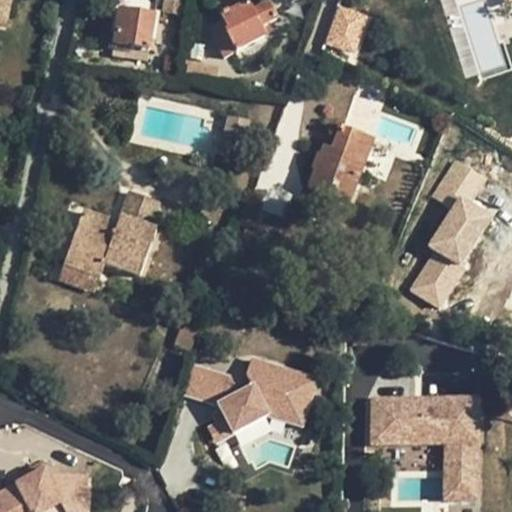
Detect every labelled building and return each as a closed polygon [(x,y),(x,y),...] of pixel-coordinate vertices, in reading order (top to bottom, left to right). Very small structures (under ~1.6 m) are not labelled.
[(0,0),(0,26),(7,28),(12,0),(0,0)] [(156,2),(147,0),(120,0),(112,56),(124,58),(126,48),(149,52),(156,2)] [(184,0),(164,0),(163,14),(182,17),(184,0)] [(252,0),(224,0),(214,5),(223,24),(209,31),(224,60),(265,38),(260,30),(276,22),(268,6),(258,12),(252,0)] [(334,5),(325,46),(357,54),(367,12),(334,5)] [(149,52),(126,48),(124,58),(147,62),(149,52)] [(201,66),(189,64),(187,75),(199,77),(201,66)] [(219,70),(201,66),(199,77),(216,80),(219,70)] [(248,122),(228,118),(220,156),(240,160),(248,122)] [(373,141),(341,129),(332,152),(324,149),(321,157),(318,156),(312,172),(315,173),(308,191),(313,193),(306,208),(333,218),(335,213),(344,216),(373,141)] [(486,179),(456,160),(432,196),(451,209),(427,246),(435,251),(409,289),(440,309),(466,269),(460,265),(493,215),(472,201),(486,179)] [(160,205),(129,193),(120,219),(151,231),(160,205)] [(117,226),(115,233),(106,230),(109,223),(83,213),(63,265),(100,279),(105,266),(140,278),(156,233),(151,231),(120,219),(117,226)] [(117,226),(109,223),(106,230),(115,233),(117,226)] [(100,279),(63,265),(58,281),(95,295),(100,279)] [(200,325),(185,319),(175,348),(189,353),(200,325)] [(316,381),(250,360),(245,376),(251,388),(238,395),(229,378),(192,367),(183,396),(218,406),(221,412),(225,420),(217,425),(225,440),(267,418),(285,425),(297,419),(303,401),(309,403),(316,381)] [(372,398),(371,422),(387,422),(388,399),(372,398)] [(387,422),(371,422),(371,443),(445,444),(443,499),(475,500),(477,401),(388,399),(387,422)] [(297,419),(285,425),(301,430),(309,403),(303,401),(297,419)] [(221,412),(212,416),(217,425),(225,420),(221,412)] [(217,425),(207,430),(215,445),(225,440),(217,425)] [(40,465),(13,479),(16,486),(44,472),(40,465)] [(0,494),(0,511),(47,511),(60,505),(63,511),(84,511),(85,478),(55,477),(49,481),(44,472),(16,486),(0,494)]
